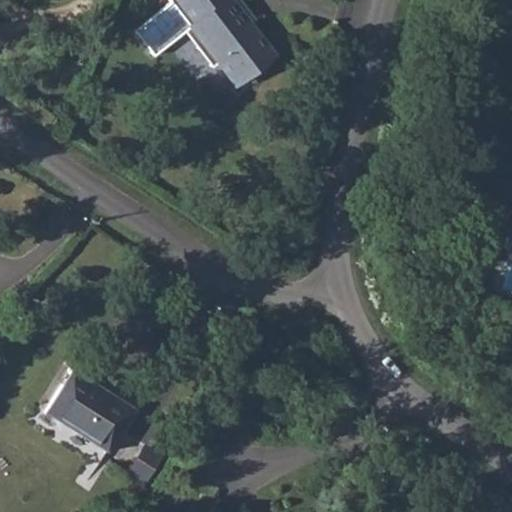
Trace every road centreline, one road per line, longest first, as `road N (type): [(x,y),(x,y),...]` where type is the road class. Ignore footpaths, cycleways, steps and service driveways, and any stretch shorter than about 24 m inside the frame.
road 1 (residential): [(335,291),(236,287),(0,138)]
road 2 (residential): [(335,291),(335,218),(385,0)]
road 3 (residential): [(511,471),(396,397),(335,291)]
